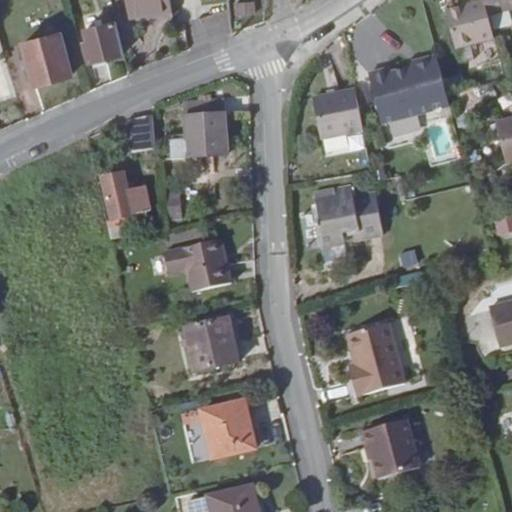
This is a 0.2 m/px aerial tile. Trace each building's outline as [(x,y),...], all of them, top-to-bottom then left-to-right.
[(511,0),(483,0),(486,7),(492,29),(509,25),(508,21),(511,19),(511,0)] [(132,16),(172,10),(171,2),(131,7),(132,16)] [(496,43),(492,29),(486,7),(448,18),(462,68),(476,64),(472,51),(496,43)] [(120,46),(113,17),(84,24),(87,36),(81,37),(86,55),(120,46)] [(68,67),(56,26),(21,36),(32,77),(68,67)] [(0,101),(16,96),(0,47),(0,101)] [(390,67),(369,73),(385,133),(451,115),(435,55),(418,59),(408,67),(391,72),(390,67)] [(418,59),(390,67),(391,72),(408,67),(418,59)] [(364,128),(356,88),(312,97),(319,136),(364,128)] [(185,101),(186,133),(166,134),(166,156),(224,154),(224,115),(215,115),(215,100),(185,101)] [(146,112),(117,115),(119,145),(148,143),(146,112)] [(509,169),(511,168),(511,125),(498,129),(509,169)] [(120,170),(99,175),(109,215),(129,211),(120,170)] [(325,248),(346,244),(347,244),(346,236),(355,234),(356,242),(385,236),(376,191),(351,196),(350,187),(331,191),(332,200),(318,203),(319,207),(322,224),(319,225),(323,248),(325,248)] [(511,216),(495,221),(498,236),(511,232),(511,216)] [(228,283),(218,239),(162,251),(165,272),(185,269),(189,291),(228,283)] [(349,260),(346,244),(325,248),(328,263),(349,260)] [(393,277),(388,278),(391,286),(431,275),(429,267),(393,277)] [(511,310),(492,316),(503,355),(511,352),(511,310)] [(227,316),(185,327),(196,370),(238,359),(227,316)] [(390,322),(348,333),(355,361),(347,363),(355,394),(405,383),(390,322)] [(255,442),(245,399),(204,409),(214,452),(255,442)] [(360,429),(365,447),(369,446),(376,475),(417,465),(406,418),(360,429)] [(252,511),(247,491),(207,500),(209,511),(252,511)]
